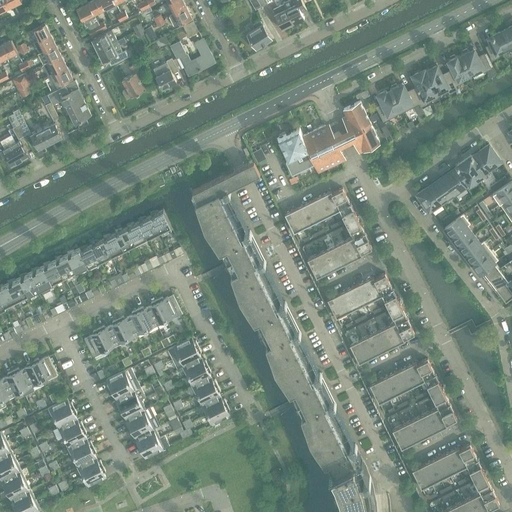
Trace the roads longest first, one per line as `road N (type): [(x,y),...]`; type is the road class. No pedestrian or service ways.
road 1 (residential): [(413,511),(224,130)]
road 2 (tertiary): [(0,249),(224,130)]
road 3 (residential): [(511,387),(499,321),(399,191)]
road 4 (residential): [(133,481),(60,325)]
road 5 (residential): [(239,74),(390,0)]
road 6 (residential): [(251,416),(176,268)]
road 7 (residential): [(52,0),(119,134)]
road 8 (residential): [(318,84),(376,205)]
road 9 (residential): [(119,134),(239,74)]
road 10 (residential): [(0,193),(119,134)]
road 11 (residential): [(60,325),(176,268)]
road 12 (tertiary): [(318,84),(431,29)]
